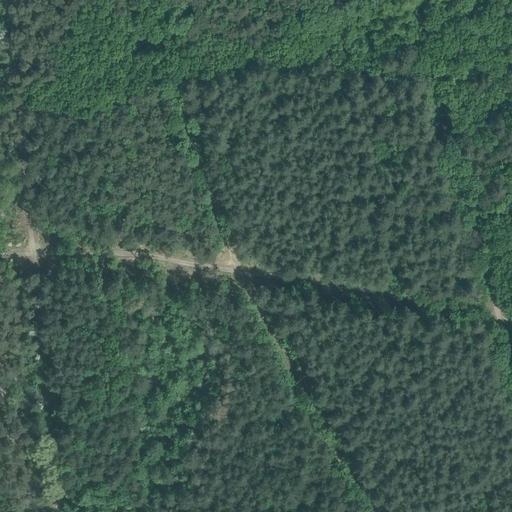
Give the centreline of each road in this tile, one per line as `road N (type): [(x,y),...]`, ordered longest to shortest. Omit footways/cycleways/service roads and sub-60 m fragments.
road 1 (track): [(502,305),(149,254),(0,250)]
road 2 (track): [(31,250),(46,511)]
